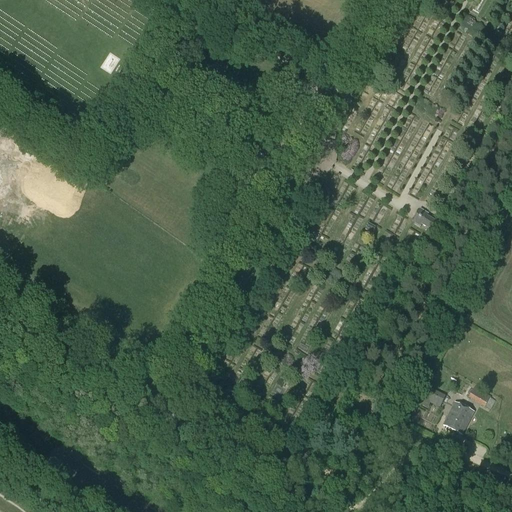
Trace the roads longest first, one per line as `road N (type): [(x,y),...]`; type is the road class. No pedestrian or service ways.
road 1 (unclassified): [(0,317),(170,417),(404,0)]
road 2 (track): [(403,461),(398,418),(511,219)]
road 3 (track): [(511,475),(431,449),(403,461),(368,502),(337,511)]
road 4 (track): [(170,417),(322,511)]
